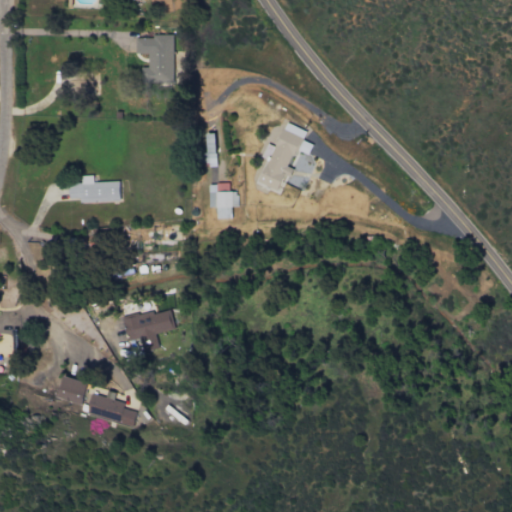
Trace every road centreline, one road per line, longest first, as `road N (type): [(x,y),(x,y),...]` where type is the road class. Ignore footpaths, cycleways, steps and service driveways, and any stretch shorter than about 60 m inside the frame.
road 1 (secondary): [(266,0),(511,288)]
road 2 (residential): [(8,0),(0,175)]
